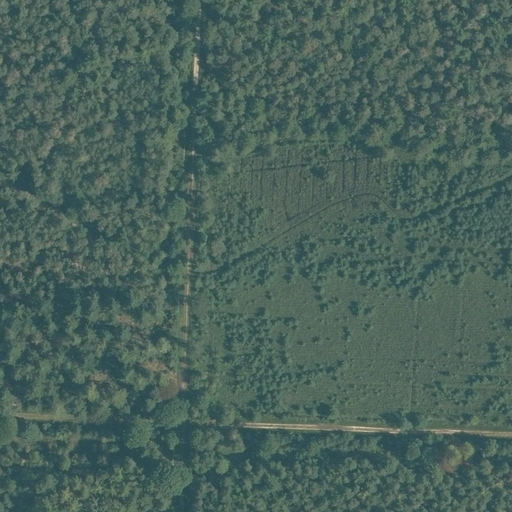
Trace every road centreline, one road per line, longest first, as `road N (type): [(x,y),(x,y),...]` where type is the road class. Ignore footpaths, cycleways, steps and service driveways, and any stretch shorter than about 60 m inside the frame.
road 1 (track): [(511,433),(0,416)]
road 2 (track): [(180,422),(193,0)]
